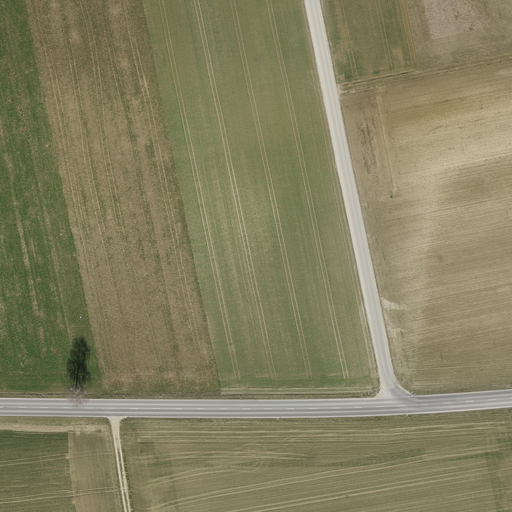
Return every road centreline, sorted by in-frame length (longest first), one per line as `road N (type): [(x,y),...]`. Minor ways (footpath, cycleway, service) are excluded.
road 1 (primary): [(0,407),(511,398)]
road 2 (track): [(312,0),(394,405)]
road 3 (track): [(330,91),(511,55)]
